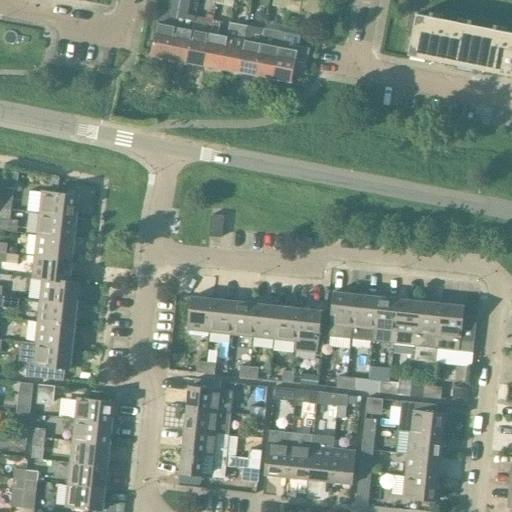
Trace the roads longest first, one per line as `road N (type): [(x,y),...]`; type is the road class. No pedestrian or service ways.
road 1 (residential): [(496,283),(482,264),(322,247),(301,265),(152,252)]
road 2 (unclassified): [(511,211),(169,149)]
road 3 (residential): [(146,511),(154,385),(138,366),(152,252)]
road 4 (residential): [(473,511),(496,283)]
road 5 (unclassified): [(169,149),(0,115)]
road 6 (residential): [(358,73),(511,101)]
